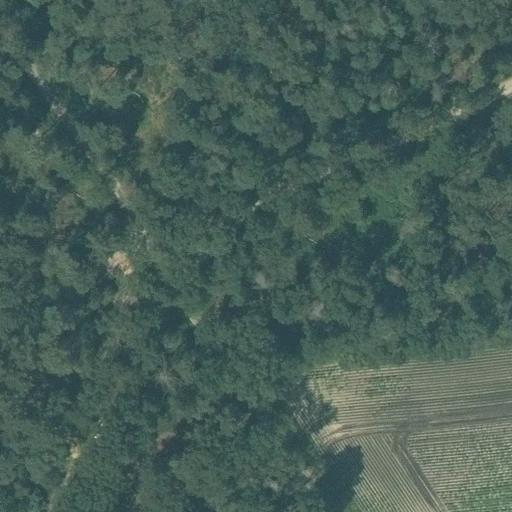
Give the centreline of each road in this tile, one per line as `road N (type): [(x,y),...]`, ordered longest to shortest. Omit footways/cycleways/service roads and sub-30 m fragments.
road 1 (track): [(511,83),(162,244)]
road 2 (track): [(335,511),(162,244)]
road 3 (track): [(162,244),(0,316)]
